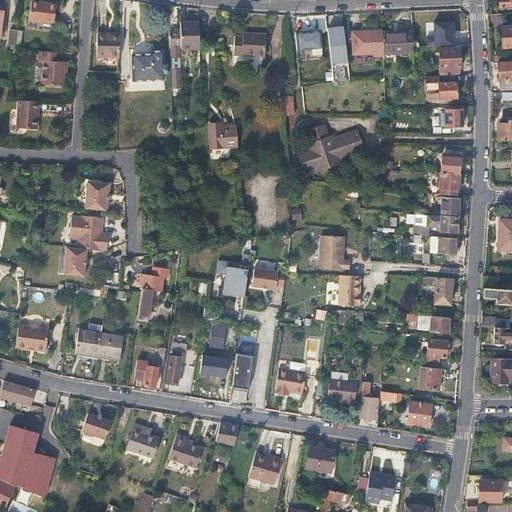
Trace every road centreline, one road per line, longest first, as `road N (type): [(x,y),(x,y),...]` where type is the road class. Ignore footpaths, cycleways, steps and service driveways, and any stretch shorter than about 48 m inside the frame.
road 1 (residential): [(459,449),(0,369)]
road 2 (residential): [(201,0),(464,0)]
road 3 (residential): [(479,197),(465,407)]
road 4 (residential): [(475,0),(479,197)]
road 5 (residential): [(72,155),(85,0)]
road 6 (residential): [(72,155),(126,161),(132,252)]
